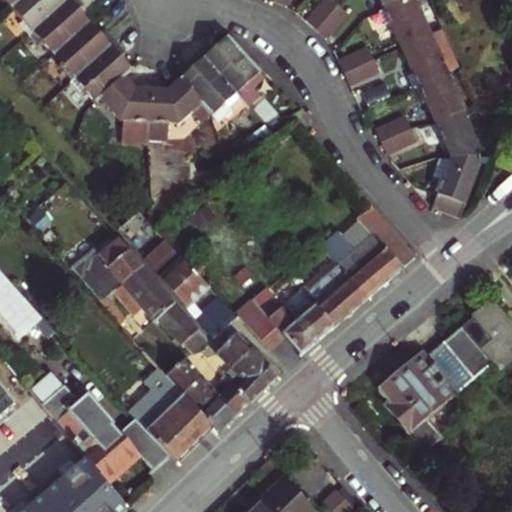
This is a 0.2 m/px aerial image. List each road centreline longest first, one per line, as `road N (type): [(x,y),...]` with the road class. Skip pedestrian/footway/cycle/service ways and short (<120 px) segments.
road 1 (residential): [(448,258),(353,150),(307,58),(261,22),(200,0)]
road 2 (tertiary): [(448,258),(300,388)]
road 3 (tertiary): [(300,388),(168,511)]
road 4 (residential): [(300,388),(405,511)]
